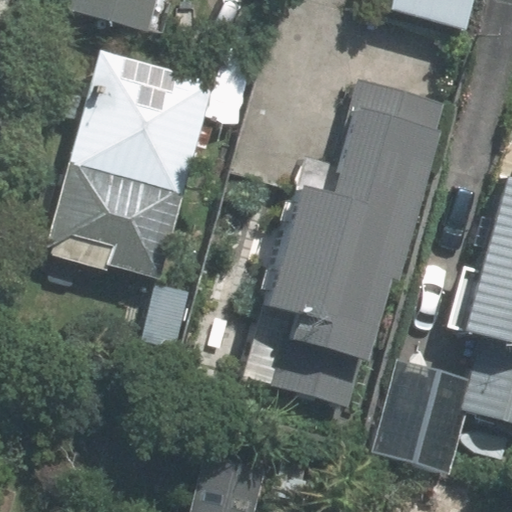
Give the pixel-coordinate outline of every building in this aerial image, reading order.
[(61,0),(59,11),(140,34),(149,0),(61,0)] [(385,0),(382,11),(459,32),(468,0),(385,0)] [(36,251),(47,254),(46,258),(97,272),(98,268),(150,282),(206,81),(92,49),(36,251)] [(351,79),(326,167),(295,158),(253,307),(284,315),(265,384),(342,405),(377,282),(387,284),(438,103),(351,79)] [(391,358),(365,453),(442,473),(459,410),(511,424),(511,180),(491,175),(448,334),(468,340),(458,376),(391,358)]
